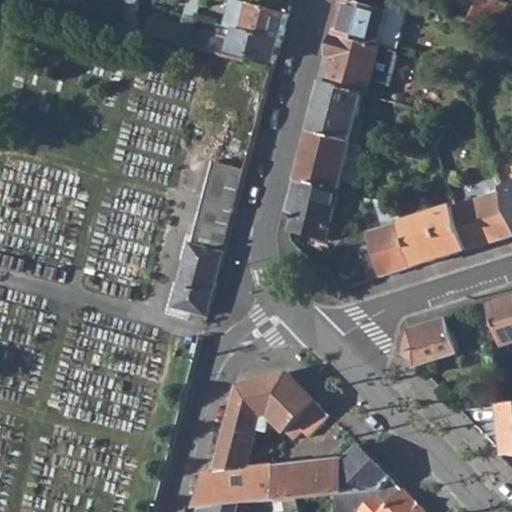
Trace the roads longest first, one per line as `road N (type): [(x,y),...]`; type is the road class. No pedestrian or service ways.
road 1 (residential): [(321,0),(258,229),(268,276),(291,312)]
road 2 (residential): [(291,312),(238,352),(221,379),(183,511)]
road 3 (residential): [(330,343),(493,511)]
road 4 (residential): [(330,343),(385,309),(511,269)]
